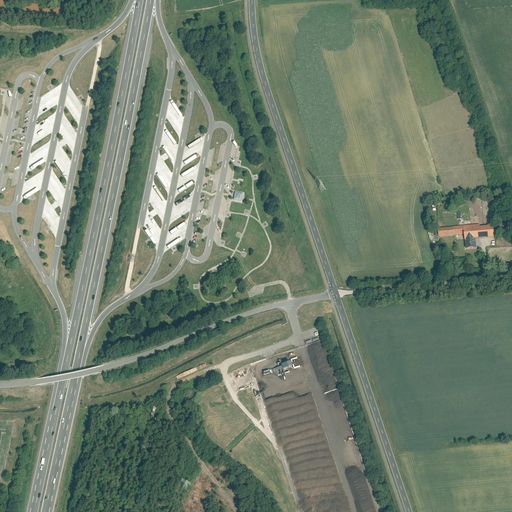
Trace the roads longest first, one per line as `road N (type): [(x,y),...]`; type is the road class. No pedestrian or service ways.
road 1 (motorway): [(45,511),(150,0)]
road 2 (motorway): [(139,0),(34,511)]
road 3 (unclassified): [(0,386),(101,369),(268,307),(336,292)]
road 4 (tertiary): [(336,292),(257,50),(252,0)]
road 5 (tertiary): [(409,511),(336,292)]
road 6 (unclassified): [(336,292),(511,275)]
